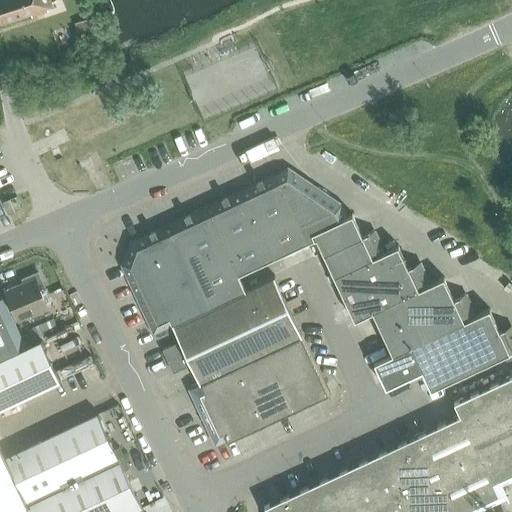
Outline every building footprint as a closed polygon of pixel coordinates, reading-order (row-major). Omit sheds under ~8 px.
[(0,0),(0,23),(50,4),(48,0),(0,0)] [(287,169),(276,173),(308,240),(314,237),(311,231),(345,216),(345,215),(339,204),(287,169)] [(276,173),(242,189),(273,256),(308,240),(276,173)] [(242,189),(206,206),(237,273),(238,273),(273,256),(242,189)] [(2,201),(8,213),(21,207),(16,195),(2,201)] [(206,206),(170,223),(208,305),(245,287),(238,273),(237,273),(206,206)] [(351,212),(345,215),(345,216),(311,231),(314,237),(315,237),(323,253),(362,235),(351,212)] [(154,330),(172,322),(171,321),(176,319),(177,320),(208,305),(170,223),(132,241),(123,266),(154,330)] [(373,230),(362,235),(323,253),(333,274),(383,251),(373,230)] [(397,244),(383,251),(333,274),(353,319),(372,310),(371,309),(429,283),(428,282),(418,261),(408,266),(397,244)] [(11,305),(17,319),(47,306),(41,290),(45,288),(38,271),(21,278),(23,283),(5,291),(11,305)] [(162,349),(168,360),(287,304),(273,274),(245,287),(208,305),(177,320),(176,319),(171,321),(172,322),(180,340),(162,349)] [(443,275),(428,282),(429,283),(371,309),(372,310),(392,354),(410,345),(410,344),(474,315),(474,314),(464,293),(453,298),(443,275)] [(2,296),(0,296),(0,406),(60,379),(41,338),(25,345),(24,343),(18,332),(2,296)] [(191,363),(199,381),(232,366),(301,334),(287,304),(168,360),(173,371),(191,363)] [(488,307),(474,314),(474,315),(410,344),(410,345),(430,388),(511,349),(511,329),(510,325),(499,329),(488,307)] [(51,318),(18,332),(24,343),(56,329),(51,318)] [(247,397),(203,417),(215,442),(226,437),(226,439),(328,392),(301,334),(232,366),(247,397)] [(189,388),(203,417),(247,397),(232,366),(199,381),(200,383),(189,388)] [(511,372),(452,401),(458,414),(459,413),(491,481),(493,480),(511,471),(511,372)] [(97,412),(7,455),(27,499),(118,455),(122,453),(119,446),(114,448),(97,412)] [(458,414),(420,431),(458,511),(499,493),(493,480),(491,481),(459,413),(458,414)] [(420,431),(381,450),(400,490),(409,511),(457,511),(458,511),(420,431)] [(0,511),(13,511),(28,505),(0,445),(0,511)] [(381,450),(342,468),(361,508),(400,490),(381,450)] [(29,503),(34,511),(143,511),(142,507),(143,507),(118,455),(27,499),(29,503)] [(265,511),(362,511),(361,508),(342,468),(262,505),(265,511)] [(409,511),(400,490),(361,508),(362,511),(409,511)]
